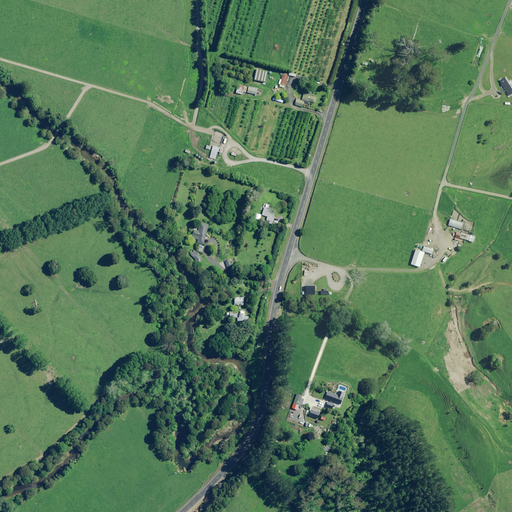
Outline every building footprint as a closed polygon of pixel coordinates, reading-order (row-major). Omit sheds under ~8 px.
[(268,72),(256,69),(254,80),(266,83),(268,72)] [(288,74),(284,73),(281,79),(280,79),(279,84),(280,84),(280,86),(285,88),(289,76),(287,76),(288,74)] [(238,84),(236,93),(243,95),(243,92),(257,95),(258,89),(238,84)] [(311,94),(304,92),(302,100),(296,98),(295,104),(302,107),(303,102),(304,102),(309,104),(310,101),(315,103),(317,98),(310,96),(311,94)] [(224,149),(213,146),(212,150),(218,152),(218,155),(221,156),(222,153),(224,149)] [(273,206),(265,204),(262,215),(267,217),(266,220),(269,221),(269,223),(272,224),(274,219),(272,218),(274,212),(271,212),(273,206)] [(463,223),(451,219),(449,225),(461,229),(463,223)] [(201,223),(199,230),(195,229),(193,239),(198,240),(198,243),(204,244),(209,224),(201,223)] [(475,237),(462,233),(457,232),(455,237),(473,242),(475,237)] [(432,253),(434,250),(424,246),(422,251),(430,253),(429,255),(433,256),(434,254),(432,253)] [(411,264),(420,267),(420,266),(421,267),(422,264),(421,264),(424,253),(416,250),(411,264)] [(195,258),(196,259),(193,261),(195,263),(197,262),(198,263),(203,260),(199,255),(195,258)] [(230,258),(225,260),(227,267),(233,265),(230,258)] [(325,399),(328,400),(325,407),(331,409),(334,402),(341,405),(343,397),(328,391),(325,399)] [(302,397),(294,393),(290,402),(299,406),(302,397)] [(309,407),(307,411),(334,421),(335,416),(309,407)]
